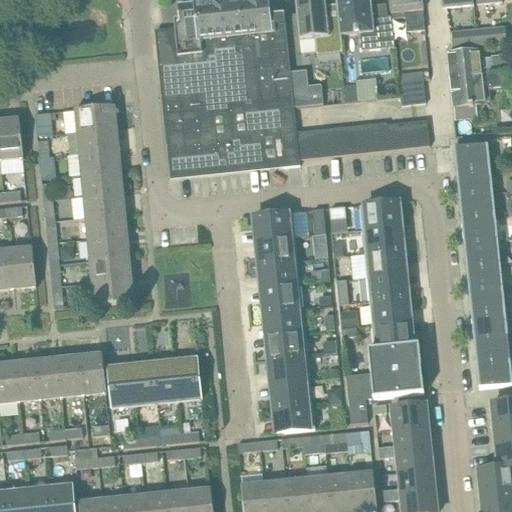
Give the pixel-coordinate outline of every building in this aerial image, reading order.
[(299,162),(297,136),(294,101),(285,15),(270,16),(267,0),(231,0),(194,4),(194,5),(178,6),(180,20),(175,21),(176,30),(155,32),(167,147),(169,147),(172,178),(183,176),(183,178),(200,176),(199,172),(208,172),(208,176),(209,176),(209,174),(287,166),(287,165),(298,164),(299,168),(300,168),(299,162)] [(341,37),(339,19),(327,21),(325,0),(295,0),(299,41),(314,40),(316,57),(343,54),(341,37)] [(341,37),(360,35),(362,52),(395,49),(391,18),(387,18),(386,6),(370,7),(369,0),(337,0),(339,19),(341,37)] [(423,11),(422,1),(421,0),(389,0),(391,15),(405,13),(407,33),(423,32),(421,11),(423,11)] [(474,7),(473,0),(441,0),(443,10),(474,7)] [(477,33),(478,47),(507,43),(506,29),(477,33)] [(478,47),(477,33),(452,35),(454,49),(478,47)] [(488,78),(487,75),(481,76),(479,52),(447,55),(450,82),(488,78)] [(494,75),(510,73),(508,57),(492,59),(494,75)] [(398,73),(399,84),(423,81),(422,70),(398,73)] [(494,75),(487,75),(488,78),(450,82),(453,109),(485,105),(485,104),(485,103),(491,102),(489,91),(511,89),(510,73),(494,75)] [(423,81),(399,84),(400,96),(424,93),(423,81)] [(357,88),(345,89),(347,105),(359,104),(357,88)] [(295,90),(297,104),(313,102),(311,89),(295,90)] [(424,93),(400,96),(402,108),(411,107),(426,105),(424,93)] [(77,135),(117,131),(114,110),(115,110),(115,108),(74,112),(74,114),(75,114),(77,135)] [(46,132),(44,116),(44,115),(35,116),(36,133),(46,132)] [(0,122),(0,158),(0,162),(21,160),(21,161),(23,160),(19,119),(17,119),(17,120),(0,122)] [(427,123),(398,126),(400,139),(428,135),(427,123)] [(388,153),(386,125),(373,127),(376,154),(388,153)] [(400,139),(398,126),(387,127),(387,125),(386,125),(388,153),(401,151),(400,139)] [(373,127),(360,128),(363,155),(376,154),(373,127)] [(363,155),(360,128),(348,130),(351,157),(363,155)] [(348,130),(335,131),(338,158),(351,157),(348,130)] [(117,131),(77,135),(79,156),(119,152),(117,131)] [(335,131),(323,133),(326,159),(338,158),(335,131)] [(326,159),(323,133),(310,134),(313,161),(326,159)] [(313,161),(310,134),(297,136),(299,162),(313,161)] [(430,148),(428,135),(400,139),(401,151),(430,148)] [(39,160),(48,159),(47,143),(38,143),(39,160)] [(457,174),(490,171),(488,147),(454,150),(457,174)] [(119,152),(79,156),(81,178),(121,174),(119,152)] [(48,159),(39,160),(41,176),(50,176),(48,159)] [(490,171),(457,174),(459,198),(493,195),(490,171)] [(121,174),(81,178),(84,199),(123,195),(121,174)] [(43,203),(53,202),(51,186),(42,186),(43,203)] [(3,195),(4,204),(21,202),(20,193),(3,195)] [(125,217),(123,195),(84,199),(86,220),(125,217)] [(495,219),(493,195),(459,198),(462,222),(495,219)] [(54,219),(53,202),(43,203),(45,220),(54,219)] [(402,229),(401,215),(399,204),(360,208),(362,232),(402,229)] [(22,208),(5,210),(6,219),(23,218),(22,208)] [(345,209),(329,211),(330,222),(346,220),(345,209)] [(312,213),(315,237),(326,236),(323,212),(312,213)] [(255,243),(295,240),(293,215),(253,219),(255,243)] [(125,217),(86,220),(88,242),(127,238),(125,217)] [(498,243),(495,219),(462,222),(464,246),(498,243)] [(48,246),(57,245),(55,229),(46,229),(48,246)] [(404,252),(402,229),(362,232),(364,256),(404,252)] [(127,238),(88,242),(90,263),(129,260),(127,238)] [(295,240),(255,243),(258,267),(298,263),(295,240)] [(500,267),(498,243),(464,246),(467,270),(500,267)] [(58,262),(57,245),(48,246),(49,263),(58,262)] [(341,246),(333,247),(334,260),(342,259),(341,246)] [(328,260),(327,248),(318,249),(319,261),(328,260)] [(9,252),(13,291),(33,289),(34,290),(36,290),(32,249),(30,249),(30,250),(9,252)] [(0,292),(13,291),(9,252),(0,252),(0,292)] [(407,276),(404,252),(364,256),(367,280),(407,276)] [(131,281),(129,260),(90,263),(92,285),(131,281)] [(300,287),(298,263),(258,267),(260,291),(300,287)] [(503,291),(500,267),(467,270),(469,294),(503,291)] [(330,284),(329,271),(321,272),(322,285),(330,284)] [(52,289),(62,288),(59,272),(50,273),(52,289)] [(407,276),(367,280),(369,304),(409,300),(407,276)] [(131,281),(92,285),(94,305),(93,305),(93,308),(135,304),(135,301),(133,302),(131,281)] [(336,283),(339,307),(349,306),(346,282),(336,283)] [(300,287),(260,291),(263,315),(303,311),(300,287)] [(62,288),(52,289),(54,311),(64,310),(62,290),(62,288)] [(503,291),(469,294),(472,318),(505,315),(503,291)] [(319,299),(320,309),(332,308),(331,298),(319,299)] [(411,324),(409,300),(369,304),(371,328),(411,324)] [(303,311),(263,315),(265,339),(305,335),(303,311)] [(505,315),(472,318),(474,342),(508,339),(505,315)] [(354,316),(340,317),(341,331),(351,330),(355,330),(354,316)] [(335,332),(333,317),(323,318),(325,333),(335,332)] [(411,324),(371,328),(375,363),(370,364),(371,376),(346,378),(351,427),(368,425),(366,402),(373,401),(376,401),(424,396),(422,378),(420,365),(421,365),(419,347),(414,347),(411,324)] [(341,331),(342,340),(352,339),(351,330),(341,331)] [(308,359),(305,335),(265,339),(268,363),(308,359)] [(510,363),(508,339),(474,342),(477,366),(510,363)] [(336,343),(323,345),(324,357),(337,356),(336,343)] [(100,356),(79,358),(83,397),(103,395),(104,397),(106,396),(102,355),(100,355),(100,356)] [(83,397),(79,358),(57,361),(62,400),(83,397)] [(308,359),(268,363),(270,387),(310,383),(308,359)] [(57,361),(36,363),(40,402),(62,400),(57,361)] [(195,362),(174,365),(178,404),(199,402),(199,403),(202,402),(197,361),(195,361),(195,362)] [(40,402),(36,363),(15,365),(19,404),(40,402)] [(511,377),(510,363),(477,366),(479,390),(511,387),(511,377)] [(0,406),(19,404),(15,365),(0,366),(0,406)] [(178,404),(174,365),(153,367),(157,406),(178,404)] [(153,367),(131,369),(135,408),(157,406),(153,367)] [(135,408),(131,369),(111,371),(111,370),(108,370),(113,412),(115,411),(115,410),(135,408)] [(338,372),(328,373),(329,381),(339,380),(338,372)] [(313,407),(310,383),(270,387),(273,411),(313,407)] [(343,403),(341,389),(328,390),(330,405),(343,403)] [(511,403),(491,406),(493,428),(511,425),(511,403)] [(343,406),(331,407),(332,423),(345,421),(343,406)] [(384,406),(372,408),(373,416),(385,414),(384,406)] [(391,410),(393,432),(429,428),(426,406),(391,410)] [(315,431),(313,407),(273,411),(275,435),(315,431)] [(511,425),(493,428),(495,449),(511,447),(511,425)] [(429,428),(393,432),(395,448),(396,454),(431,450),(429,428)] [(110,429),(86,432),(87,440),(110,437),(110,429)] [(87,440),(86,432),(65,434),(66,442),(87,440)] [(347,444),(348,455),(371,453),(369,432),(346,435),(347,444)] [(66,442),(65,434),(50,436),(51,444),(66,442)] [(346,435),(329,436),(330,446),(347,444),(346,435)] [(22,439),(23,447),(39,446),(38,437),(22,439)] [(200,437),(182,439),(183,447),(201,445),(200,437)] [(304,448),(320,447),(319,437),(303,439),(304,448)] [(23,447),(22,439),(6,440),(7,449),(23,447)] [(183,447),(182,439),(167,441),(167,449),(183,447)] [(304,448),(303,439),(286,441),(287,450),(304,448)] [(157,442),(139,444),(139,449),(140,452),(158,450),(157,442)] [(261,453),(277,451),(276,442),(260,443),(261,453)] [(260,443),(243,445),(244,454),(261,453),(260,443)] [(139,449),(139,444),(124,445),(125,453),(140,452),(139,449)] [(478,472),(478,473),(511,469),(511,447),(495,449),(498,470),(478,472)] [(388,460),(396,459),(396,454),(395,448),(387,449),(388,460)] [(45,451),(46,458),(69,456),(68,449),(45,451)] [(380,460),(388,460),(387,449),(378,450),(380,460)] [(202,450),(184,452),(185,460),(202,459),(202,450)] [(431,450),(396,454),(396,459),(398,475),(433,471),(431,450)] [(46,458),(45,451),(24,453),(24,460),(26,460),(27,465),(39,464),(39,459),(46,458)] [(185,460),(184,452),(167,454),(168,462),(185,460)] [(24,460),(24,453),(8,455),(9,462),(24,460)] [(141,456),(142,465),(159,463),(158,455),(141,456)] [(142,465),(141,456),(128,458),(129,466),(142,465)] [(98,459),(99,468),(109,467),(108,458),(98,459)] [(99,468),(98,459),(76,462),(77,471),(99,468)] [(511,469),(478,473),(480,494),(511,491),(511,469)] [(433,471),(398,475),(400,491),(400,497),(435,493),(433,471)] [(350,477),(353,511),(377,511),(373,473),(370,474),(371,475),(350,477)] [(353,511),(350,477),(328,479),(331,511),(353,511)] [(331,511),(328,479),(307,481),(310,511),(331,511)] [(310,511),(307,481),(285,483),(288,511),(310,511)] [(288,511),(285,483),(264,485),(266,511),(288,511)] [(166,486),(167,495),(168,511),(190,511),(188,493),(187,484),(166,486)] [(266,511),(264,485),(244,488),(244,487),(241,487),(243,511),(266,511)] [(70,489),(49,491),(51,511),(75,511),(73,487),(70,488),(70,489)] [(208,491),(188,493),(190,511),(213,511),(211,490),(208,490),(208,491)] [(51,511),(49,491),(28,493),(29,511),(51,511)] [(401,502),(400,497),(400,491),(391,492),(392,503),(401,502)] [(511,511),(511,491),(480,494),(481,511),(511,511)] [(384,504),(392,503),(391,492),(383,493),(384,504)] [(29,511),(28,493),(6,495),(7,511),(29,511)] [(437,511),(435,493),(400,497),(401,502),(401,511),(437,511)] [(168,511),(167,495),(145,497),(146,511),(168,511)] [(146,511),(145,497),(123,500),(124,511),(146,511)] [(124,511),(123,500),(102,502),(103,511),(124,511)] [(103,511),(102,502),(82,504),(81,503),(79,503),(79,511),(103,511)]
